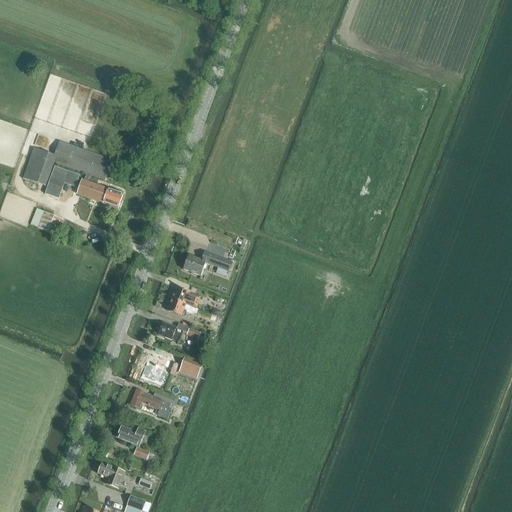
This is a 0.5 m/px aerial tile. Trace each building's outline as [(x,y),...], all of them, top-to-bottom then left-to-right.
[(124,195),(109,190),(88,182),(90,176),(105,181),(112,161),(60,142),(55,156),(33,149),(23,180),(46,187),(54,163),(86,175),(84,180),(82,180),(77,195),(118,209),(124,195)] [(37,209),(32,222),(31,225),(39,227),(38,229),(59,236),(65,220),(37,209)] [(211,261),(210,265),(229,272),(230,269),(233,270),(235,265),(205,253),(202,261),(189,256),(184,270),(201,277),(206,263),(207,264),(209,260),(211,261)] [(174,295),(172,300),(196,309),(201,297),(177,288),(176,289),(174,290),(173,293),(174,294),(174,295)] [(196,309),(172,300),(168,312),(182,317),(184,310),(187,311),(186,312),(192,315),(192,313),(197,315),(198,310),(196,309)] [(212,314),(210,321),(216,323),(216,322),(218,317),(218,316),(212,314)] [(179,342),(183,332),(163,324),(162,327),(161,327),(159,331),(160,332),(159,335),(166,337),(165,338),(172,341),(172,340),(179,342)] [(198,340),(200,334),(190,329),(187,336),(198,340)] [(131,338),(142,342),(144,337),(133,333),(131,338)] [(201,365),(183,358),(180,368),(197,375),(201,365)] [(146,363),(140,378),(163,387),(169,372),(162,369),(163,368),(153,364),(153,366),(146,363)] [(174,406),(176,400),(156,392),(154,397),(146,394),(137,390),(130,405),(140,409),(142,404),(160,411),(158,416),(168,420),(172,410),(170,409),(171,405),(174,406)] [(122,427),(118,438),(140,447),(146,432),(139,429),(137,433),(122,427)] [(147,461),(150,454),(137,449),(134,456),(147,461)] [(98,474),(108,478),(105,485),(119,490),(125,473),(116,470),(116,469),(102,464),(98,474)] [(145,472),(143,479),(156,484),(158,477),(145,472)] [(141,479),(138,486),(150,490),(152,484),(141,479)] [(142,511),(146,502),(131,497),(127,506),(142,511)]
